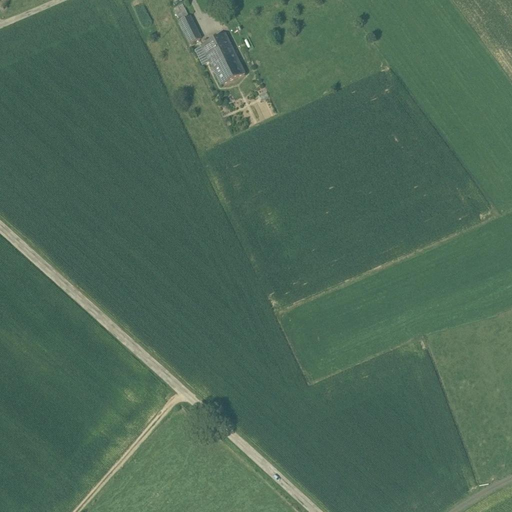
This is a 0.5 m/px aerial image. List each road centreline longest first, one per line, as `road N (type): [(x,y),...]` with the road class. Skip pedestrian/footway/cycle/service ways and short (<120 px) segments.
road 1 (unclassified): [(316,511),(0,226)]
road 2 (track): [(181,392),(76,511)]
